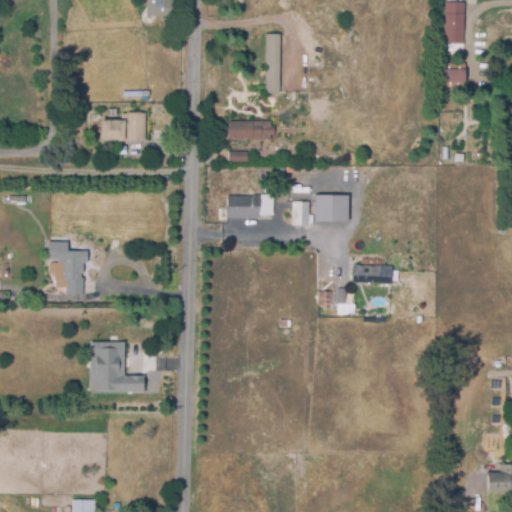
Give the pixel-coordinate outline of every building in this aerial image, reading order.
[(144,0),(144,15),(170,16),(170,0),(144,0)] [(442,44),(461,44),(462,3),(443,2),(442,44)] [(328,105),(314,105),(317,19),(330,19),(328,105)] [(280,93),(265,92),(266,32),(281,32),(280,93)] [(155,66),(147,65),(148,54),(156,55),(155,66)] [(466,65),(466,90),(444,90),(444,65),(466,65)] [(145,141),(126,141),(126,139),(101,139),(101,119),(107,119),(107,106),(117,106),(117,117),(122,117),(122,112),(126,112),(126,111),(145,111),(145,141)] [(475,119),(467,119),(467,110),(475,110),(475,119)] [(230,123),(271,122),(271,127),(275,127),(275,136),(271,136),(271,141),(229,141),(230,123)] [(248,161),(229,161),(229,150),(248,151),(248,161)] [(463,164),(454,163),(454,152),(464,153),(463,164)] [(226,218),(225,205),(228,205),(228,195),(273,193),(274,210),(260,211),(260,216),(226,218)] [(346,222),(346,195),(313,195),(313,221),(346,222)] [(315,224),(292,223),(293,199),(309,199),(309,207),(314,207),(314,213),(315,213),(315,224)] [(84,295),(65,295),(65,287),(58,286),(58,274),(50,274),(50,261),(58,261),(58,248),(87,249),(87,262),(83,262),(83,265),(82,265),(82,277),(84,277),(84,295)] [(381,282),(352,280),(353,263),(382,265),(381,282)] [(331,305),(318,304),(319,289),(332,290),(331,305)] [(317,379),(291,379),(291,326),(318,326),(317,379)] [(122,342),(88,342),(88,392),(142,392),(142,376),(123,376),(122,342)] [(122,353),(139,353),(138,373),(155,373),(155,375),(158,375),(157,395),(135,394),(135,393),(126,393),(127,376),(121,376),(122,353)] [(511,467),(511,495),(489,495),(490,475),(501,476),(501,467),(511,467)] [(95,511),(71,511),(71,498),(95,498),(95,511)]
